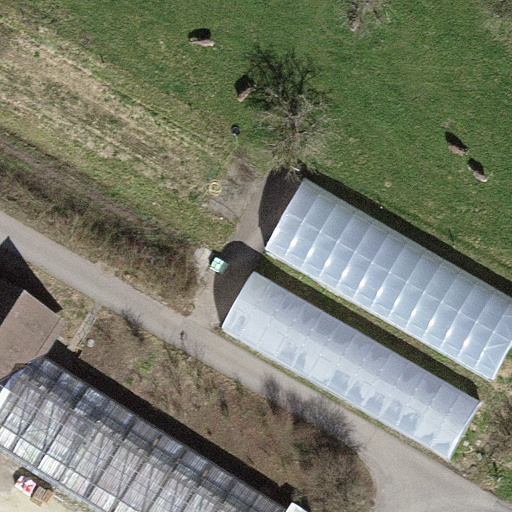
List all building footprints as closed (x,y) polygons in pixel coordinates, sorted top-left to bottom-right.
[(225,157),(0,21),(0,85),(197,204),(225,157)] [(218,252),(0,128),(0,203),(109,265),(186,308),(218,252)] [(511,296),(306,178),(266,247),(511,387),(511,296)] [(498,414),(255,275),(222,331),(466,470),(498,414)] [(0,296),(0,413),(37,355),(53,330),(0,296)] [(286,511),(37,355),(0,413),(0,450),(98,511),(286,511)]
